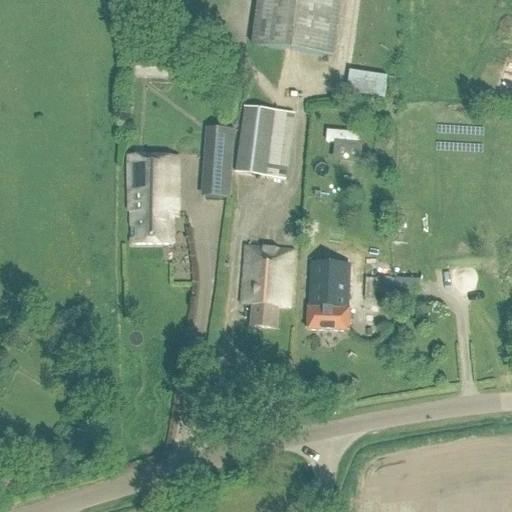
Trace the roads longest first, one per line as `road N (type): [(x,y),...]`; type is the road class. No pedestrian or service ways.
road 1 (tertiary): [(43,511),(334,431)]
road 2 (tertiary): [(334,431),(511,402)]
